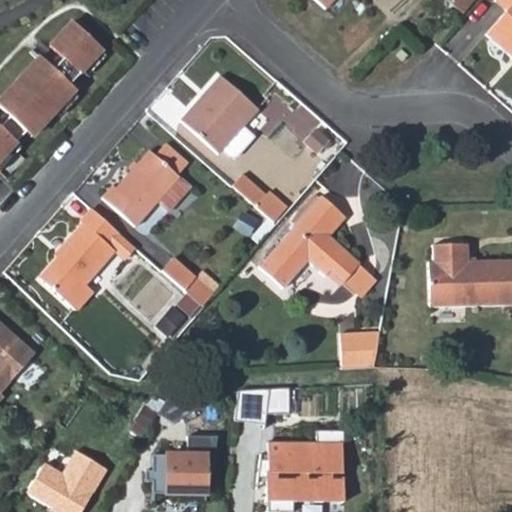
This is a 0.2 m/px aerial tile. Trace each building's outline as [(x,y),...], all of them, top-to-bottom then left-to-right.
[(473,0),(444,0),(461,14),(473,0)] [(511,0),(494,0),(494,1),(506,11),(484,35),(510,59),(511,56),(511,0)] [(0,170),(21,147),(16,142),(25,132),(47,108),(53,114),(55,112),(73,92),(75,90),(69,85),(81,72),(100,51),(102,49),(72,22),(49,46),(62,59),(53,69),(32,50),(30,52),(37,59),(0,98),(0,108),(9,117),(0,126),(0,170)] [(407,53),(400,46),(394,52),(401,59),(407,53)] [(100,51),(81,72),(87,77),(105,56),(100,51)] [(221,73),(182,118),(219,151),(224,146),(232,154),(238,154),(256,134),(244,124),(259,107),(221,73)] [(73,92),(55,112),(60,117),(79,97),(73,92)] [(31,137),(53,114),(47,108),(25,132),(31,137)] [(162,142),(153,152),(176,172),(184,162),(162,142)] [(190,185),(176,172),(153,152),(150,149),(118,185),(114,182),(104,194),(137,223),(157,200),(169,210),(190,185)] [(232,183),(257,205),(269,192),(244,170),(232,183)] [(269,192),(257,205),(276,223),(292,206),(272,188),(269,192)] [(324,235),(318,228),(338,206),(323,193),(259,264),(283,285),(308,257),(327,274),(331,269),(343,280),(361,261),(330,233),(327,231),(324,235)] [(347,215),(338,206),(318,228),(324,235),(327,231),(330,233),(347,215)] [(115,248),(109,243),(120,231),(93,207),(82,220),(85,223),(64,245),(68,249),(43,277),(76,306),(93,286),(87,280),(115,248)] [(143,251),(120,231),(109,243),(115,248),(133,263),(143,251)] [(511,305),(511,261),(478,262),(478,244),(442,245),(442,263),(437,263),(438,308),(511,305)] [(165,270),(186,289),(200,274),(179,255),(165,270)] [(0,399),(3,396),(0,393),(0,392),(35,353),(0,322),(0,399)] [(373,363),(381,328),(341,328),(341,363),(373,363)] [(238,382),(235,411),(266,415),(268,406),(291,405),(290,379),(238,382)] [(316,438),(268,437),(268,455),(260,455),(257,474),(266,474),(267,508),(293,508),(293,498),(343,498),(343,468),(342,468),(342,439),(344,439),(344,427),(316,427),(316,438)] [(80,511),(106,469),(76,451),(62,474),(44,463),(27,492),(52,507),(59,511),(80,511)] [(206,499),(206,453),(186,453),(152,452),(152,468),(148,468),(148,479),(152,479),(152,498),(154,498),(154,491),(204,492),(204,499),(206,499)]
